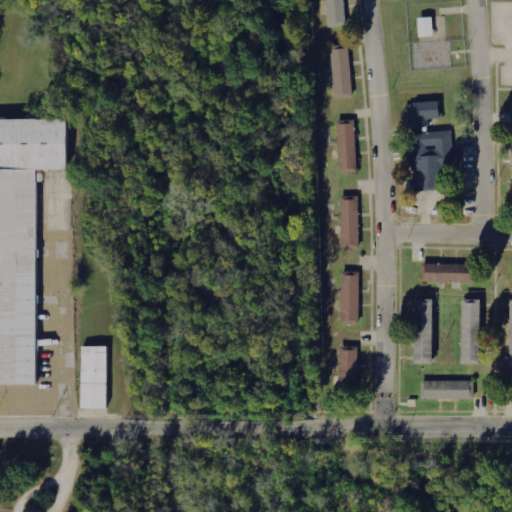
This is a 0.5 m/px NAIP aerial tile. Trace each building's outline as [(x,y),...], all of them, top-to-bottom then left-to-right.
[(345,26),(343,0),(326,0),(327,26),(345,26)] [(433,36),(432,17),(418,18),(418,37),(433,36)] [(332,45),(334,97),(352,96),(349,45),(332,45)] [(440,118),(439,102),(408,103),(410,128),(429,127),(428,119),(440,118)] [(0,385),(37,385),(37,170),(66,170),(66,119),(0,119),(0,385)] [(339,173),(357,172),(355,120),(337,121),(339,173)] [(413,191),(437,190),(435,167),(459,165),(458,146),(453,146),(452,131),(409,134),(413,191)] [(341,197),(342,249),(359,248),(358,196),(341,197)] [(466,264),(422,263),(422,281),(478,283),(478,273),(466,273),(466,264)] [(341,324),(358,324),(360,272),(342,271),(341,324)] [(414,364),(432,363),(431,299),(413,299),(414,364)] [(461,364),(479,364),(480,299),(462,299),(461,364)] [(107,409),(108,347),(82,346),(81,408),(107,409)] [(339,348),(340,388),(359,388),(358,348),(339,348)] [(475,399),(475,381),(422,381),(422,399),(475,399)]
